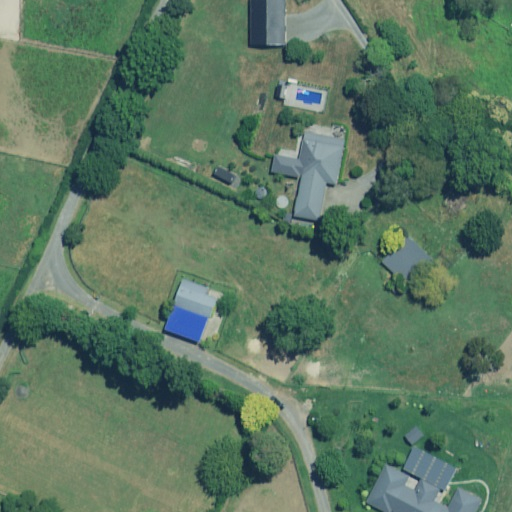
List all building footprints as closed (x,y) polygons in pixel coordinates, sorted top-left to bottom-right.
[(347,141),(307,133),(302,160),(277,155),(274,171),(304,177),(297,217),(321,222),(328,184),(339,186),(347,141)] [(436,260),(415,242),(392,268),(413,286),(436,260)] [(210,289),(185,280),(175,306),(212,319),(219,300),(208,296),(210,289)] [(184,316),(175,311),(171,321),(180,325),(184,316)] [(443,493),(448,484),(415,467),(410,477),(387,465),(367,504),(383,511),(477,511),(483,500),(459,488),(449,509),(436,502),(441,491),(443,493)]
